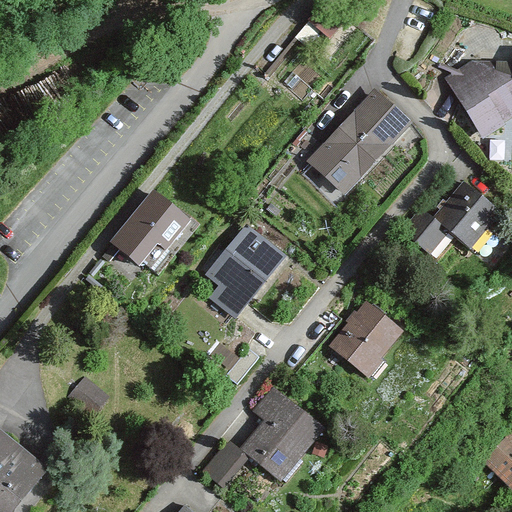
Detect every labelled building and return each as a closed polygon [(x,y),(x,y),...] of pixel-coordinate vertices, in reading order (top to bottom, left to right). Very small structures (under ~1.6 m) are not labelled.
[(302,18),(300,44),(331,46),(332,20),(302,18)] [(438,79),(469,135),(501,109),(511,108),(511,48),(503,49),(497,73),(462,63),(438,79)] [(311,142),(344,175),(398,122),(365,89),(311,142)] [(484,210),(449,182),(419,218),(408,209),(387,234),(411,254),(430,232),(451,249),(484,210)] [(143,190),(101,235),(134,266),(176,221),(143,190)] [(233,223),(180,289),(218,319),(271,253),(233,223)] [(316,340),(350,371),(387,331),(353,300),(316,340)] [(99,412),(113,394),(88,374),(74,392),(99,412)] [(216,437),(192,468),(212,483),(234,455),(264,478),(307,423),(258,385),(240,408),(251,416),(227,446),(216,437)] [(0,434),(0,511),(5,511),(42,469),(0,434)] [(464,455),(490,487),(511,470),(511,461),(491,434),(464,455)] [(132,511),(131,511),(186,511),(173,501),(163,511),(132,511)]
